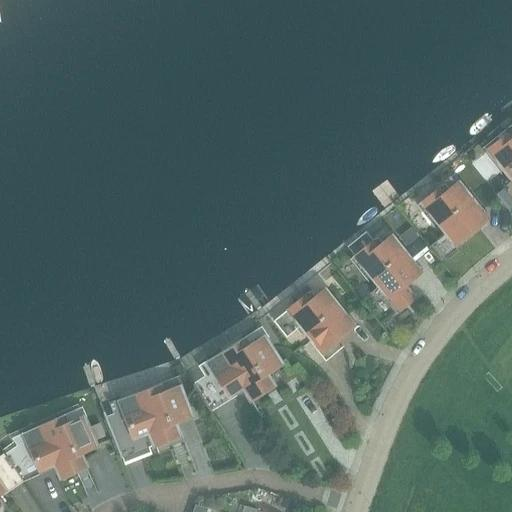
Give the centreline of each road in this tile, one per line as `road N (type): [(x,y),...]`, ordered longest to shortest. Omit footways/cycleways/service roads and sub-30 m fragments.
road 1 (residential): [(357,509),(410,376),(467,302),(511,266)]
road 2 (residential): [(357,509),(257,480),(138,498),(117,511)]
